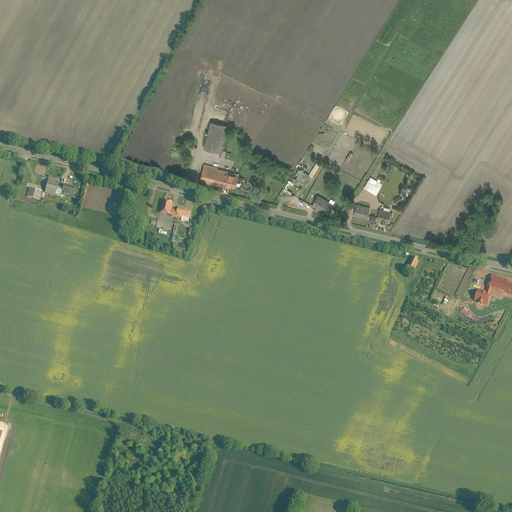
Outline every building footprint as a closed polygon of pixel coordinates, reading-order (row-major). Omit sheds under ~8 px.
[(227,151),(223,151),(229,126),(211,122),(205,149),(222,153),(221,158),(225,159),(227,151)] [(195,157),(198,148),(190,145),(187,151),(192,153),(191,156),(195,157)] [(218,167),(204,164),(200,183),(214,186),(214,184),(236,189),(239,174),(218,169),(218,167)] [(302,170),(296,180),(306,185),(311,175),(302,170)] [(371,177),(365,188),(377,195),(383,184),(371,177)] [(59,182),(49,180),(46,193),(56,196),(59,182)] [(64,186),(62,195),(73,198),(76,188),(64,186)] [(42,191),(30,188),(28,198),(40,201),(42,191)] [(334,204),(319,195),(313,205),(328,214),(334,204)] [(179,208),(178,211),(172,210),(174,203),(164,201),(162,214),(183,219),(182,221),(189,223),(190,219),(192,211),(179,208)] [(370,207),(357,204),(354,216),(368,219),(370,207)] [(385,207),(384,209),(380,208),(378,220),(381,220),(381,222),(387,223),(387,222),(389,222),(390,217),(392,218),(394,213),(392,212),(392,211),(390,211),(391,209),(385,207)] [(172,224),(159,221),(158,223),(152,222),(152,225),(158,226),(157,228),(171,231),(172,224)] [(160,239),(169,241),(170,236),(167,235),(168,231),(160,229),(159,235),(161,235),(160,239)] [(414,270),(419,261),(412,258),(408,267),(414,270)] [(492,296),(491,296),(492,292),(503,295),(504,293),(511,295),(511,283),(507,282),(508,280),(493,275),(487,294),(478,291),(475,302),(489,306),(492,296)]
